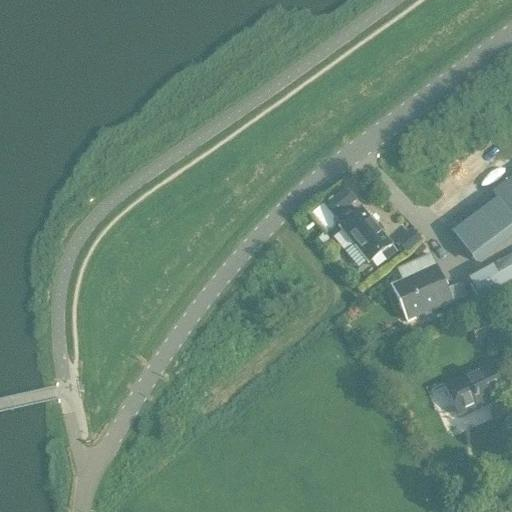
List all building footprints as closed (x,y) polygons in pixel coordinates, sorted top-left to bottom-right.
[(511,189),(503,197),(495,188),(445,228),(451,234),(475,266),(511,238),(511,189)] [(346,190),(328,204),(338,217),(356,203),(346,190)] [(362,211),(339,229),(353,246),(346,252),(360,269),(367,264),(367,265),(379,255),(385,262),(396,254),(390,247),(362,211)] [(411,230),(396,243),(406,254),(421,241),(411,230)] [(477,299),(511,280),(511,255),(467,281),(477,299)] [(460,284),(446,291),(430,256),(397,270),(402,282),(390,288),(406,323),(466,297),(460,284)] [(469,327),(475,345),(507,331),(501,314),(469,327)] [(492,365),(444,386),(458,417),(506,396),(492,365)]
